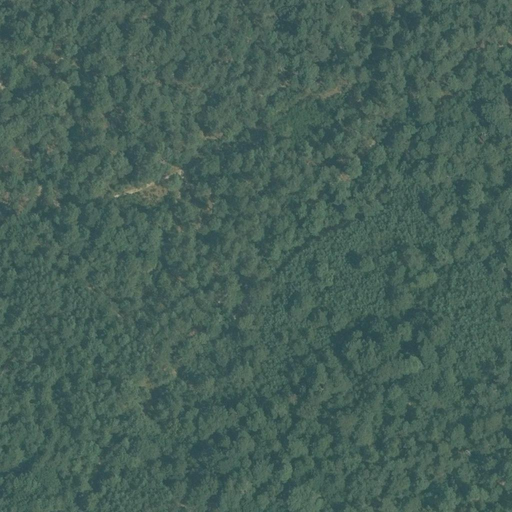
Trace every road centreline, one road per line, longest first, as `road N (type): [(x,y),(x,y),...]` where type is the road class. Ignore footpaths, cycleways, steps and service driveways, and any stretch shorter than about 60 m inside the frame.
road 1 (unknown): [(125,408),(214,345),(308,242),(371,200),(471,53),(511,24)]
road 2 (track): [(0,88),(34,190),(69,212),(124,188),(181,177),(223,154),(362,0)]
road 3 (unknown): [(179,370),(47,240),(0,244)]
road 4 (track): [(196,170),(244,0)]
